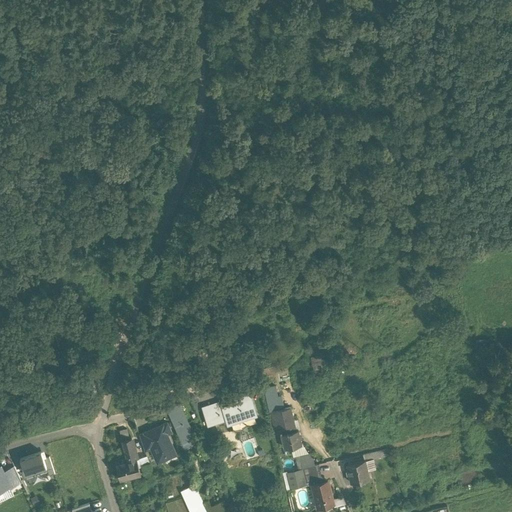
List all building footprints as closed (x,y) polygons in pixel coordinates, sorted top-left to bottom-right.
[(276,384),(264,387),(270,411),(284,408),(281,394),(278,395),(276,384)] [(248,390),(220,399),(226,418),(228,422),(256,413),(248,390)] [(221,401),(203,406),(208,424),(226,418),(221,401)] [(197,442),(179,403),(169,407),(177,425),(175,426),(185,448),(197,442)] [(290,406),(284,408),(270,411),(275,433),(281,432),(296,429),(290,406)] [(175,454),(162,425),(145,433),(158,462),(175,454)] [(296,429),(281,432),(284,447),(302,443),(298,428),(296,429)] [(131,437),(122,440),(127,460),(137,458),(131,437)] [(382,449),(363,454),(364,460),(365,460),(384,456),(382,449)] [(41,452),(21,459),(26,473),(46,467),(43,457),(41,452)] [(303,468),(315,465),(312,452),(295,456),(298,469),(303,468)] [(49,455),(43,457),(46,467),(48,474),(55,472),(49,455)] [(147,464),(142,465),(144,475),(153,473),(147,455),(145,456),(147,464)] [(127,460),(116,464),(120,479),(141,473),(137,458),(127,460)] [(364,460),(347,464),(351,482),(369,478),(365,460),(364,460)] [(0,488),(10,484),(3,471),(0,464),(0,488)] [(14,465),(3,471),(10,484),(11,487),(22,482),(14,465)] [(315,465),(303,468),(306,482),(311,481),(320,479),(320,478),(317,465),(315,465)] [(298,469),(286,472),(290,489),(307,485),(306,482),(303,468),(298,469)] [(324,482),(312,485),(318,508),(334,504),(328,480),(324,482)] [(207,511),(198,491),(184,497),(190,511),(207,511)] [(227,511),(222,501),(206,508),(207,511),(227,511)] [(87,511),(92,510),(89,503),(72,509),(73,511),(87,511)]
